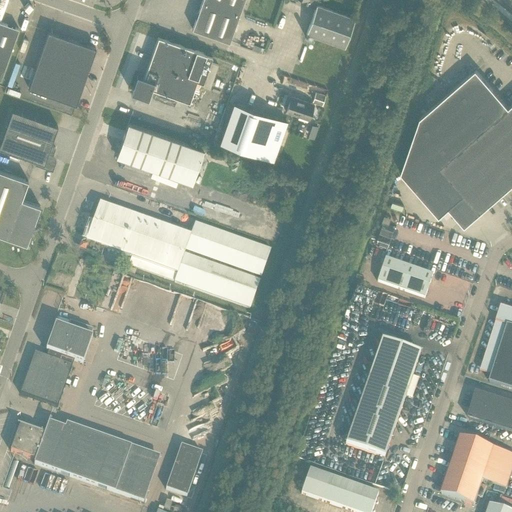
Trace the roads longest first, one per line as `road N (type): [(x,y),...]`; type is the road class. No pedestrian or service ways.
road 1 (unclassified): [(405,511),(491,260),(511,239)]
road 2 (unknown): [(162,450),(179,365),(172,345),(145,323),(120,322),(107,335),(71,416)]
road 3 (unclassified): [(34,284),(125,26)]
